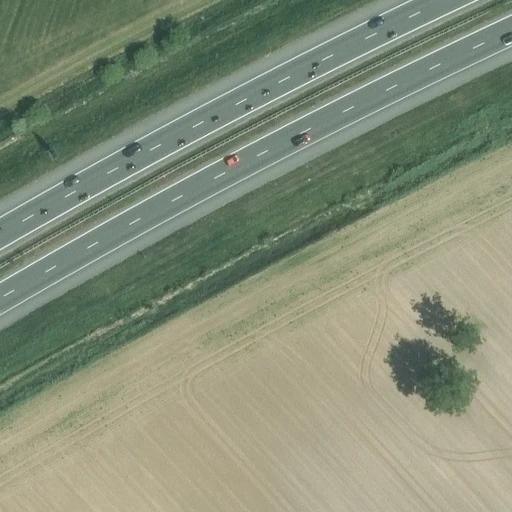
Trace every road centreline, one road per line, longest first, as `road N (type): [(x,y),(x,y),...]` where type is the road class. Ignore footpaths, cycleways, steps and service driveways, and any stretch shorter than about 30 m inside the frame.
road 1 (motorway): [(0,299),(187,189),(511,25)]
road 2 (motorway): [(445,0),(0,231)]
